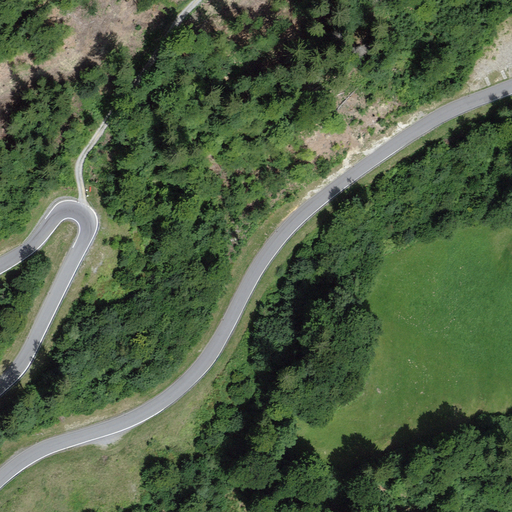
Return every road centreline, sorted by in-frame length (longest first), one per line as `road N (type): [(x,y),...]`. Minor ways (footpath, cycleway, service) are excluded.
road 1 (residential): [(0,479),(31,455),(116,426),(178,390),(208,358),(275,244),(321,199),(441,116),(511,87)]
road 2 (residential): [(0,264),(65,209),(87,221),(26,352),(0,386)]
road 3 (track): [(81,211),(83,155),(200,0)]
